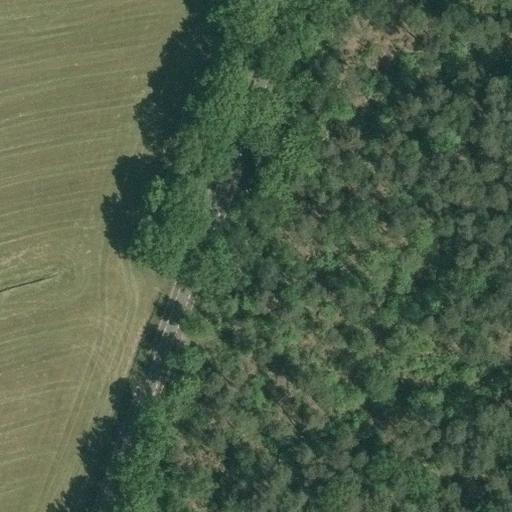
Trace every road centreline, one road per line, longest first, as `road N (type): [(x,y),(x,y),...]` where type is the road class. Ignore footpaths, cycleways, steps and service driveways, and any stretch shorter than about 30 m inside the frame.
road 1 (tertiary): [(108,511),(294,0)]
road 2 (track): [(511,188),(163,357)]
